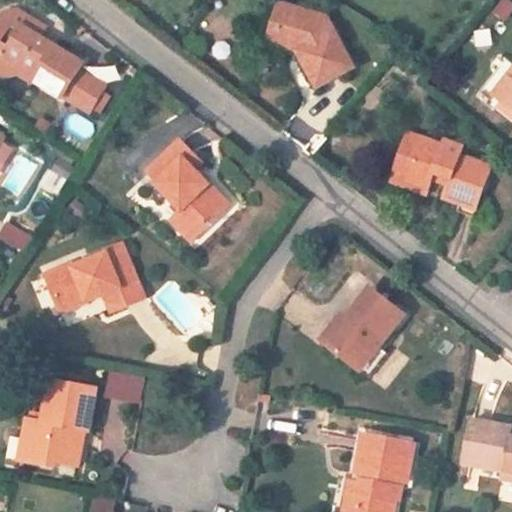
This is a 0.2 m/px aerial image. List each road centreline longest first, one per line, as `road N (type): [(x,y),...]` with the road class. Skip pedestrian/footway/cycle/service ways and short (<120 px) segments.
road 1 (residential): [(331,197),(242,314),(215,459),(202,471),(150,477)]
road 2 (unclassified): [(77,0),(331,197)]
road 3 (unclassified): [(331,197),(511,338)]
